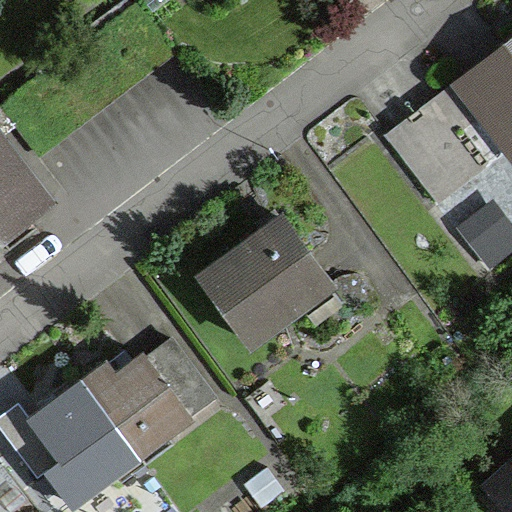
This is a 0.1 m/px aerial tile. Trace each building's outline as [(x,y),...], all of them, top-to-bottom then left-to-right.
[(0,135),(10,128),(29,153),(165,49),(131,4),(0,103),(0,238),(44,205),(0,148),(0,135)] [(511,37),(500,47),(508,57),(467,89),(459,79),(383,136),(434,202),(511,141),(511,37)] [(278,220),(197,279),(244,344),(326,284),(278,220)] [(102,365),(79,383),(133,456),(211,398),(169,341),(142,361),(138,357),(110,377),(102,365)] [(57,511),(84,493),(133,456),(79,383),(56,400),(65,411),(37,432),(40,437),(13,457),(54,511),(57,511)] [(504,511),(511,511),(511,456),(480,486),(504,511)]
